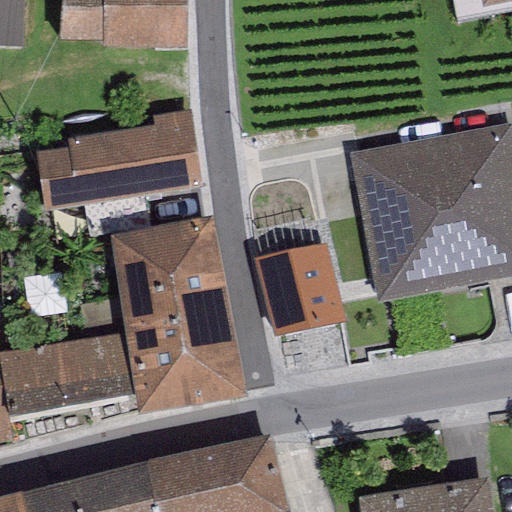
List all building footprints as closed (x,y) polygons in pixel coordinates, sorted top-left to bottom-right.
[(0,0),(0,46),(17,47),(18,0),(0,0)] [(185,54),(185,0),(61,0),(61,47),(103,48),(103,54),(185,54)] [(511,0),(478,0),(481,14),(511,7),(511,0)] [(68,154),(34,160),(44,220),(201,193),(188,115),(151,121),(152,131),(67,145),(68,154)] [(511,134),(511,127),(349,156),(376,307),(511,282),(511,134)] [(213,224),(107,243),(124,338),(135,402),(139,424),(245,405),(213,224)] [(326,252),(253,262),(270,343),(344,329),(326,252)] [(124,338),(0,358),(0,382),(7,423),(135,402),(124,338)] [(0,458),(14,456),(7,423),(0,382),(0,458)] [(286,511),(268,440),(141,472),(151,511),(286,511)] [(151,511),(141,472),(20,503),(22,511),(151,511)] [(488,511),(484,485),(358,504),(358,511),(488,511)] [(0,508),(0,511),(22,511),(20,503),(0,508)]
